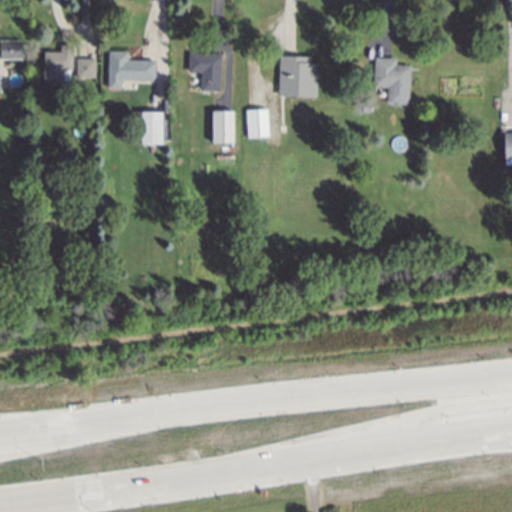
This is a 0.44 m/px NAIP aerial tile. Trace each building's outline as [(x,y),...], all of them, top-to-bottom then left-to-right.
[(0,58),(22,58),(21,39),(0,39),(0,58)] [(72,70),(73,44),(60,44),(60,51),(44,51),(43,81),(64,81),(64,69),(72,70)] [(155,80),(155,59),(128,59),(128,50),(108,50),(107,88),(121,88),(121,80),(155,80)] [(221,91),(222,53),(189,52),(188,71),(201,72),(200,90),(221,91)] [(278,95),(317,96),(318,62),(311,62),(311,56),(279,55),(278,95)] [(373,86),(387,87),(386,103),(409,104),(410,65),(396,64),(397,57),(374,57),(373,86)] [(95,77),(95,58),(77,58),(76,77),(95,77)] [(247,136),(269,136),(268,108),(246,109),(247,136)] [(211,111),(212,142),(234,142),(233,110),(211,111)] [(163,112),(139,111),(138,142),(162,143),(163,112)]
